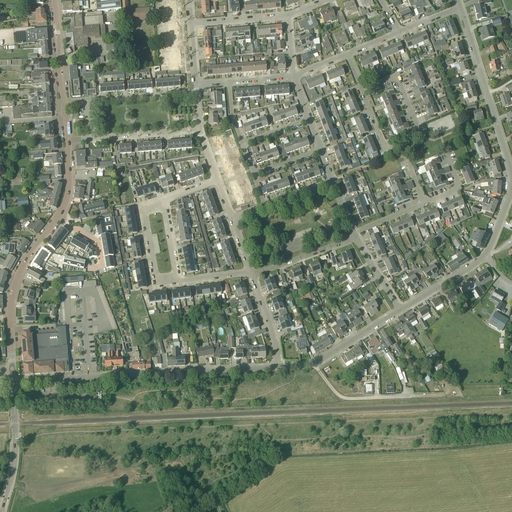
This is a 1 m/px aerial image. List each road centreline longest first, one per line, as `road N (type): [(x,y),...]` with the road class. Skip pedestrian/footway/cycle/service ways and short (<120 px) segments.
road 1 (residential): [(12,384),(277,367)]
road 2 (residential): [(511,181),(460,8)]
road 3 (tertiary): [(11,369),(14,288),(56,219)]
road 4 (residential): [(277,367),(321,359),(400,310)]
road 5 (tertiary): [(1,511),(13,475),(12,384)]
road 6 (residential): [(177,281),(157,283),(142,207),(163,199)]
